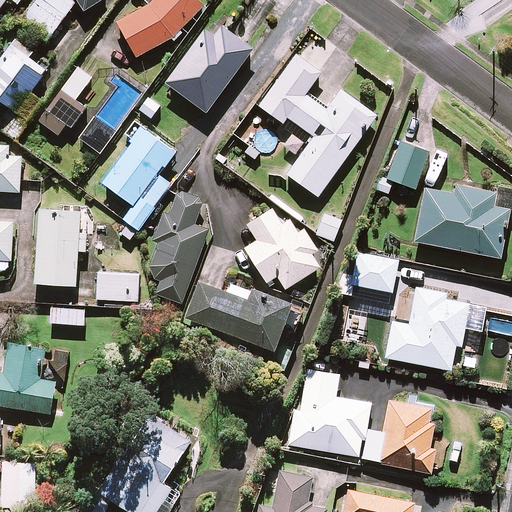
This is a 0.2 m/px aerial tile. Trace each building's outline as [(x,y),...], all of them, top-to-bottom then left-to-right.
[(76,2),(73,0),(36,0),(20,23),(45,42),(76,2)] [(77,0),(85,10),(100,0),(77,0)] [(204,5),(198,0),(146,0),(150,4),(118,21),(136,54),(175,35),(204,5)] [(252,49),(213,19),(166,82),(206,111),(252,49)] [(334,54),(310,36),(259,105),(282,122),(287,116),(314,136),(287,173),(318,196),(376,116),(341,90),(327,110),(305,94),(334,54)] [(47,70),(11,43),(0,58),(0,98),(17,111),(47,70)] [(92,76),(79,66),(39,120),(63,138),(86,108),(75,100),(92,76)] [(142,96),(124,83),(98,117),(95,115),(79,137),(100,153),(142,96)] [(28,121),(15,113),(3,132),(16,140),(28,121)] [(176,151),(143,127),(103,182),(134,204),(123,219),(138,230),(171,183),(159,174),(176,151)] [(436,156),(396,141),(383,173),(406,182),(408,175),(426,182),(436,156)] [(8,145),(0,144),(0,267),(10,268),(13,221),(0,220),(0,190),(20,192),(22,157),(7,156),(8,145)] [(495,193),(456,185),(454,193),(425,188),(415,240),(500,257),(510,208),(493,205),(495,193)] [(201,206),(171,194),(156,233),(162,235),(148,272),(160,276),(154,293),(181,303),(209,230),(194,224),(201,206)] [(284,221),(274,206),(247,223),(257,239),(245,247),(267,282),(277,275),(285,288),(319,266),(311,253),(317,249),(304,228),(298,231),(289,218),(284,221)] [(81,211),(40,208),(35,282),(75,285),(78,250),(86,251),(87,232),(79,231),(81,211)] [(341,219),(324,213),(317,234),(334,240),(341,219)] [(397,259),(356,253),(352,274),(342,272),(338,296),(370,301),(372,288),(392,291),(397,259)] [(139,273),(99,271),(97,302),(138,304),(139,273)] [(227,291),(198,280),(185,316),(274,349),(291,303),(231,280),(227,291)] [(445,292),(416,287),(410,323),(393,320),(386,357),(451,368),(455,343),(461,344),(460,351),(469,353),(474,327),(478,304),(444,298),(445,292)] [(84,309),(51,307),(50,322),(83,324),(84,309)] [(43,347),(8,342),(4,370),(0,369),(0,404),(50,412),(55,380),(39,378),(43,347)] [(360,458),(367,428),(372,403),(336,395),(341,373),(304,365),(287,443),(360,458)] [(367,428),(360,458),(433,474),(438,448),(429,446),(434,421),(428,419),(432,405),(391,396),(383,432),(367,428)] [(190,440),(149,412),(96,492),(91,489),(76,511),(104,511),(113,499),(133,511),(168,511),(181,493),(163,481),(190,440)] [(36,462),(4,460),(2,508),(34,509),(36,462)] [(312,477),(279,470),(272,507),(259,504),(257,511),(326,511),(327,508),(307,504),(312,477)] [(411,511),(414,501),(348,489),(343,511),(411,511)]
